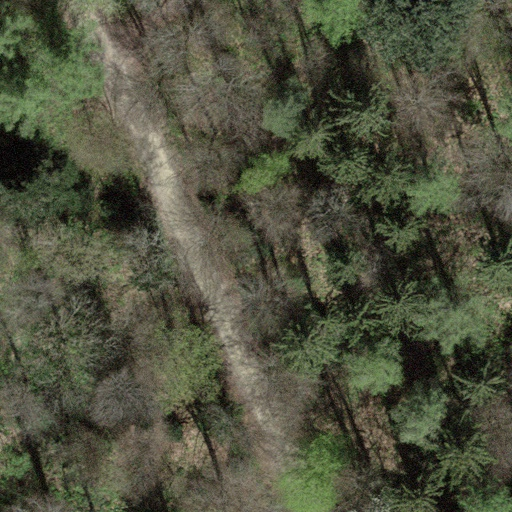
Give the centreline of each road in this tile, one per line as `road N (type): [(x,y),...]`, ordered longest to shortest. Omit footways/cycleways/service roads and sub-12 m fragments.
road 1 (motorway): [(511,165),(0,436)]
road 2 (track): [(299,511),(88,0)]
